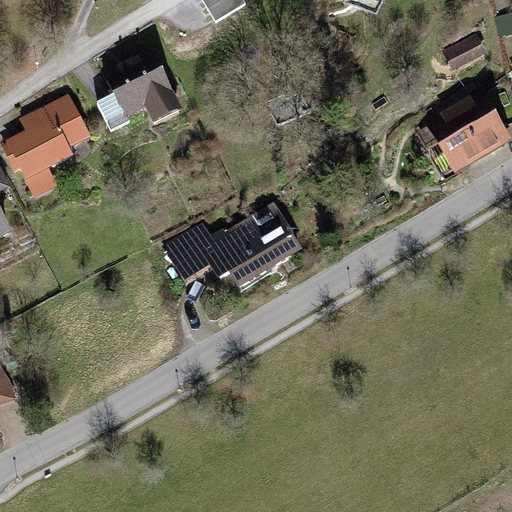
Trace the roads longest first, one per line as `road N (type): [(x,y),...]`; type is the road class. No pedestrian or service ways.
road 1 (residential): [(0,466),(511,178)]
road 2 (residential): [(163,0),(0,109)]
